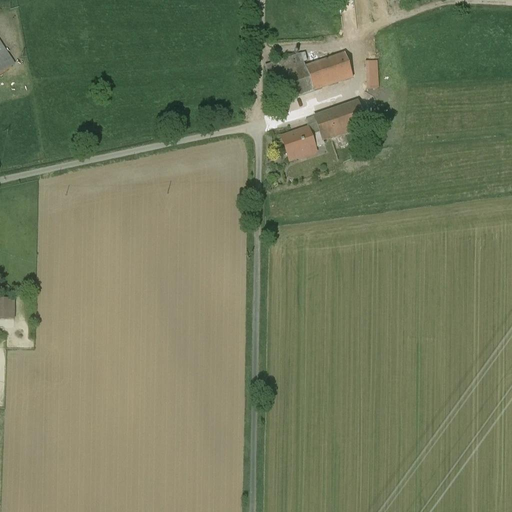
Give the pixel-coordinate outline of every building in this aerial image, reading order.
[(0,75),(14,66),(0,44),(0,75)] [(303,56),(269,69),(273,81),(278,79),(286,104),(354,80),(344,54),(307,67),(303,56)] [(379,63),(367,63),(367,89),(379,89),(379,63)] [(310,129),(281,138),(288,161),(326,150),(324,142),(369,128),(361,102),(307,119),(310,129)] [(0,320),(14,320),(14,301),(0,300),(0,320)]
